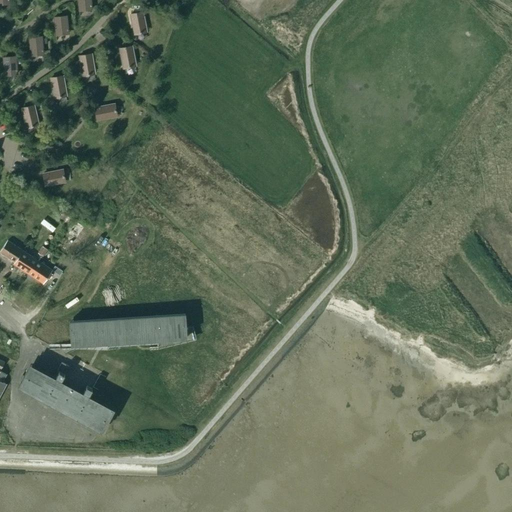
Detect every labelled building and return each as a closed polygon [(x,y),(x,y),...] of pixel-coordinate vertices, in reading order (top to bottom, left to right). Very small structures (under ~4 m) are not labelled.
[(90,0),(78,0),(79,10),(92,9),(90,0)] [(142,12),(131,14),(135,34),(146,32),(142,12)] [(54,17),(56,35),(69,33),(67,16),(54,17)] [(29,38),(31,55),(43,54),(42,37),(29,38)] [(135,66),(132,46),(120,48),(124,68),(135,66)] [(95,74),(91,54),(79,56),(83,76),(95,74)] [(16,56),(3,57),(5,75),(17,74),(16,56)] [(66,96),(63,76),(51,78),(54,98),(66,96)] [(97,120),(117,116),(115,104),(95,108),(97,120)] [(34,105),(22,108),(27,128),(38,125),(34,105)] [(65,182),(63,170),(43,174),(45,186),(65,182)] [(45,217),(42,222),(53,230),(56,225),(45,217)] [(87,229),(68,217),(60,228),(79,241),(80,240),(77,238),(84,228),(87,230),(87,229)] [(0,252),(15,262),(24,248),(20,246),(19,248),(7,240),(0,251),(0,252)] [(43,246),(38,253),(43,256),(47,249),(43,246)] [(34,269),(39,261),(23,251),(25,249),(24,248),(15,262),(14,264),(26,272),(29,266),(34,269)] [(29,266),(26,272),(43,283),(47,278),(49,279),(52,274),(50,273),(52,270),(39,261),(34,269),(29,266)] [(55,266),(52,270),(60,275),(62,271),(55,266)] [(185,313),(170,314),(172,337),(187,336),(185,313)] [(170,314),(156,315),(158,338),(172,337),(170,314)] [(156,315),(142,316),(143,339),(158,338),(156,315)] [(142,316),(127,317),(129,340),(143,339),(142,316)] [(127,317),(113,318),(115,341),(129,340),(127,317)] [(113,318),(99,319),(100,342),(115,341),(113,318)] [(99,319),(84,320),(86,343),(100,342),(99,319)] [(84,320),(70,321),(71,344),(86,343),(84,320)] [(21,384),(102,428),(112,410),(88,397),(92,389),(86,385),(82,394),(60,382),(69,366),(61,362),(57,370),(59,371),(54,379),(30,366),(21,384)]
